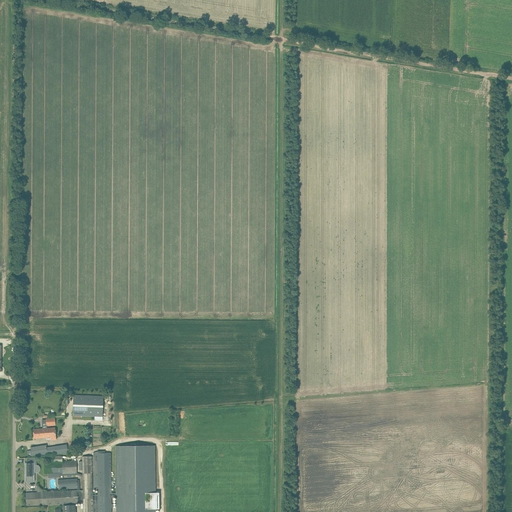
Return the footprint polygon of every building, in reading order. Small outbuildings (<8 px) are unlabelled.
[(73,416),(95,416),(94,420),(103,421),(103,396),(73,395),(73,416)] [(51,437),(51,440),(56,440),(55,428),(47,429),(42,429),(33,430),(34,438),(51,437)] [(46,448),(46,446),(30,448),(31,456),(55,453),(55,455),(68,453),(67,445),(46,448)] [(116,497),(116,511),(155,511),(155,509),(159,509),(159,493),(155,493),(155,446),(116,446),(116,493),(116,497)] [(116,493),(111,493),(111,453),(97,453),(97,455),(93,455),(93,476),(93,489),(98,489),(98,495),(93,495),(92,511),(111,511),(111,497),(116,497),(116,493)] [(92,511),(93,495),(93,485),(92,456),(82,457),(83,475),(83,477),(83,490),(80,490),(79,480),(77,480),(77,479),(58,480),(59,490),(77,489),(77,491),(30,493),(25,493),(26,506),(31,505),(78,503),(83,503),(83,511),(92,511)] [(49,463),(45,463),(45,464),(45,473),(48,473),(59,473),(63,473),(63,474),(77,473),(76,460),(62,461),(62,456),(49,456),(49,463)] [(25,462),(25,482),(27,482),(27,483),(33,483),(33,482),(34,482),(34,473),(34,465),(36,465),(36,458),(26,458),(26,463),(25,463),(25,462)]
